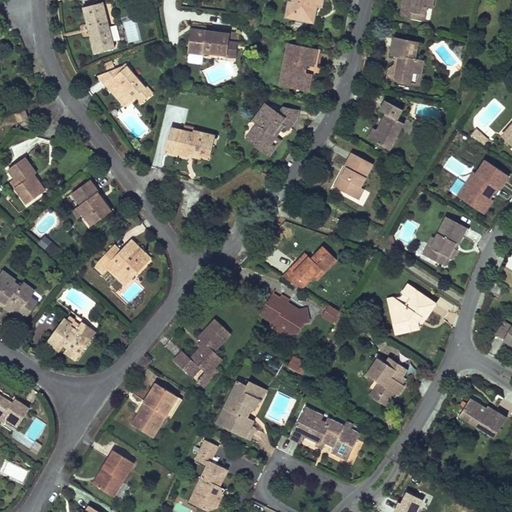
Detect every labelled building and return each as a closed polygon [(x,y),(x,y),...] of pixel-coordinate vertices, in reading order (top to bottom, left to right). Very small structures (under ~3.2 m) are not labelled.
[(289,0),(288,4),(289,4),(288,11),(291,11),(290,15),(297,16),(296,19),(307,22),(308,19),(312,20),(313,15),(315,15),(317,6),(317,0),(289,0)] [(405,0),(406,0),(404,0),(403,0),(400,16),(410,19),(411,13),(425,15),(427,8),(431,9),(433,0),(405,0)] [(105,3),(85,8),(91,31),(96,53),(117,48),(105,3)] [(288,11),(286,18),(296,19),(297,16),(290,15),(291,11),(288,11)] [(411,13),(410,19),(424,21),(425,15),(411,13)] [(126,23),(127,33),(134,32),(134,23),(126,23)] [(231,34),(191,29),(189,39),(187,52),(205,55),(205,53),(228,56),(230,42),(231,34)] [(419,42),(395,37),(392,55),(397,56),(397,58),(400,59),(399,62),(396,64),(389,68),(398,82),(411,84),(413,72),(422,73),(424,60),(416,59),(419,42)] [(230,42),(228,56),(236,57),(238,43),(230,42)] [(316,50),(288,44),(284,64),(287,64),(285,76),(291,77),(288,90),(307,94),(310,77),(305,76),(306,67),(312,69),(316,50)] [(317,70),(320,51),(316,50),(312,69),(317,70)] [(284,64),(278,88),(288,90),(291,77),(285,76),(287,64),(284,64)] [(147,89),(128,66),(125,69),(124,66),(99,76),(109,88),(113,85),(117,91),(114,94),(119,100),(122,97),(128,104),(147,89)] [(388,74),(387,80),(393,81),(398,82),(389,68),(388,74)] [(413,72),(411,84),(419,86),(422,73),(413,72)] [(117,91),(113,85),(109,88),(114,94),(117,91)] [(122,97),(119,100),(125,107),(128,104),(122,97)] [(385,99),(380,108),(386,111),(381,120),(377,128),(374,127),(368,138),(391,150),(402,129),(395,125),(398,119),(404,108),(385,99)] [(284,107),(279,113),(266,104),(254,121),(258,124),(250,136),(258,142),(255,146),(264,152),(276,135),(272,133),(276,127),(280,130),(284,124),(289,128),(297,117),(298,109),(284,107)] [(29,119),(25,110),(16,114),(19,122),(29,119)] [(405,123),(398,119),(395,125),(402,129),(405,123)] [(434,130),(440,134),(446,125),(439,121),(434,130)] [(511,124),(503,135),(511,143),(511,124)] [(192,134),(171,128),(165,150),(188,156),(190,150),(193,151),(192,153),(202,156),(202,152),(211,154),(216,137),(193,131),(192,134)] [(476,129),(471,137),(477,140),(482,133),(476,129)] [(482,133),(477,140),(486,145),(490,138),(482,133)] [(269,155),(281,138),(276,135),(264,152),(269,155)] [(258,142),(250,136),(247,140),(255,146),(258,142)] [(193,151),(190,150),(188,156),(201,160),(202,156),(192,153),(193,151)] [(374,163),(353,152),(346,166),(349,167),(345,174),(343,173),(335,186),(356,197),(362,186),(374,163)] [(443,167),(465,180),(472,169),(450,156),(443,167)] [(485,213),(510,175),(482,157),(466,183),(457,177),(449,191),(476,208),(485,213)] [(31,171),(22,160),(6,173),(13,182),(18,188),(14,191),(26,206),(41,195),(29,179),(32,177),(34,176),(31,171)] [(44,193),(32,177),(29,179),(41,195),(44,193)] [(99,192),(91,180),(72,193),(81,205),(78,207),(84,215),(92,226),(112,212),(101,196),(98,193),(99,192)] [(18,188),(13,182),(9,185),(14,191),(18,188)] [(362,186),(356,197),(359,199),(365,188),(362,186)] [(84,215),(78,207),(72,211),(78,219),(84,215)] [(469,224),(448,214),(438,236),(434,234),(429,243),(434,246),(430,254),(445,262),(449,253),(451,254),(455,256),(460,247),(458,247),(455,245),(458,241),(460,242),(464,233),(469,224)] [(37,243),(53,257),(60,249),(45,235),(37,243)] [(392,237),(390,236),(386,241),(389,242),(394,246),(395,244),(392,237)] [(142,248),(132,238),(121,249),(115,243),(94,265),(103,274),(109,268),(118,277),(122,273),(129,280),(145,264),(142,262),(149,254),(142,248)] [(434,246),(429,243),(425,251),(430,254),(434,246)] [(332,254),(324,246),(312,258),(310,256),(306,260),(303,256),(294,265),(283,277),(301,288),(313,277),(321,268),(325,273),(334,263),(328,258),(332,254)] [(151,257),(149,254),(142,262),(145,264),(151,257)] [(338,259),(332,254),(328,258),(334,263),(338,259)] [(325,273),(321,268),(313,277),(317,281),(325,273)] [(16,281),(4,271),(0,276),(0,306),(3,302),(11,308),(10,309),(18,315),(24,307),(31,312),(38,302),(39,303),(43,298),(25,285),(22,288),(15,283),(16,281)] [(129,280),(122,273),(118,277),(125,284),(129,280)] [(131,279),(123,288),(115,280),(109,286),(129,305),(143,290),(131,279)] [(436,302),(417,289),(407,305),(398,307),(399,316),(394,317),(396,328),(408,325),(410,331),(418,329),(416,322),(420,317),(424,319),(436,302)] [(282,299),(273,293),(268,300),(259,315),(275,325),(276,322),(282,325),(284,336),(296,333),(294,326),(298,325),(301,324),(307,322),(304,309),(297,311),(287,305),(281,301),(282,299)] [(290,299),(284,296),(282,299),(281,301),(287,305),(290,299)] [(322,317),(335,325),(342,315),(329,306),(322,317)] [(23,324),(31,313),(31,312),(24,307),(18,315),(16,318),(23,324)] [(232,333),(216,318),(207,327),(199,335),(203,339),(207,342),(201,347),(191,358),(183,350),(174,360),(191,377),(201,368),(205,372),(207,374),(215,366),(223,358),(215,350),(232,333)] [(72,325),(65,319),(47,343),(55,349),(60,342),(65,346),(69,349),(66,352),(77,360),(91,342),(83,336),(87,332),(80,326),(76,330),(71,326),(72,325)] [(97,334),(82,322),(80,326),(87,332),(83,336),(91,342),(97,334)] [(275,325),(272,328),(284,336),(282,325),(276,322),(275,325)] [(511,325),(507,322),(504,326),(499,334),(507,339),(506,341),(511,344),(511,325)] [(408,325),(396,328),(398,334),(410,331),(408,325)] [(207,342),(203,339),(198,344),(201,347),(207,342)] [(65,346),(60,342),(55,349),(60,352),(65,346)] [(390,356),(386,362),(394,368),(398,362),(390,356)] [(386,362),(379,358),(367,374),(378,382),(381,384),(375,392),(386,400),(392,392),(395,393),(397,395),(400,391),(404,386),(401,383),(397,381),(400,376),(406,368),(398,362),(394,368),(386,362)] [(295,359),(289,368),(293,371),(302,377),(308,367),(295,359)] [(219,370),(215,366),(207,374),(205,372),(196,381),(202,387),(219,370)] [(247,387),(249,383),(239,378),(237,382),(247,387)] [(259,388),(249,383),(247,387),(237,382),(217,424),(246,438),(251,427),(253,422),(246,419),(242,417),(245,412),(249,413),(251,409),(254,411),(258,402),(260,403),(261,401),(258,399),(257,401),(254,399),(259,388)] [(386,406),(395,393),(392,392),(386,400),(375,392),(381,384),(378,382),(369,395),(386,406)] [(175,395),(156,383),(151,392),(144,403),(145,404),(148,405),(144,412),(141,410),(132,425),(152,438),(166,416),(172,407),(168,404),(175,395)] [(0,389),(0,388),(0,414),(8,419),(18,426),(30,408),(16,399),(13,402),(6,397),(0,393),(0,389)] [(258,399),(261,401),(266,391),(259,388),(254,399),(257,401),(258,399)] [(183,400),(175,395),(168,404),(172,407),(166,416),(171,418),(183,400)] [(486,408),(470,398),(459,416),(469,422),(473,415),(480,420),(476,426),(494,437),(506,417),(494,410),(493,412),(486,408)] [(357,426),(346,420),(343,425),(327,417),(325,421),(321,419),(323,415),(304,406),(299,416),(304,418),(302,422),(298,420),(290,436),(300,441),(303,434),(318,441),(321,440),(326,442),(333,446),(331,451),(347,459),(359,433),(355,430),(357,426)] [(473,415),(469,422),(476,426),(480,420),(473,415)] [(251,427),(246,438),(250,440),(253,434),(256,429),(251,427)] [(293,456),(299,443),(283,436),(277,449),(293,456)] [(210,463),(214,454),(218,446),(205,440),(201,449),(196,460),(207,466),(195,492),(199,494),(201,500),(198,506),(206,510),(217,506),(220,500),(217,492),(219,487),(227,471),(210,463)] [(316,445),(323,448),(326,442),(321,440),(318,441),(316,445)] [(134,464),(114,451),(108,459),(102,470),(106,473),(97,488),(113,498),(134,464)] [(106,473),(102,470),(93,485),(97,488),(106,473)] [(225,489),(219,487),(217,492),(220,500),(223,494),(225,489)] [(405,490),(399,502),(388,497),(380,511),(417,511),(424,500),(405,490)] [(195,492),(190,502),(198,506),(201,500),(199,494),(195,492)]
